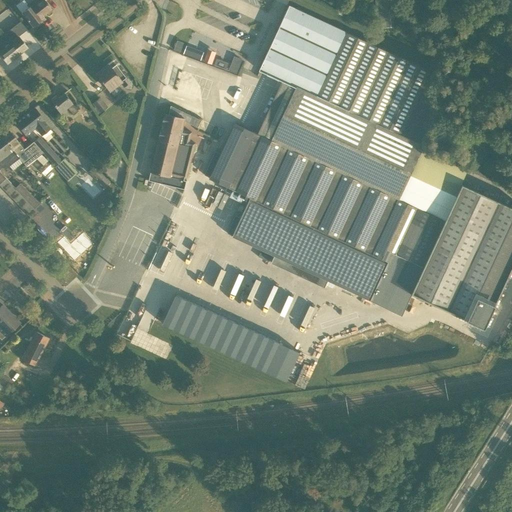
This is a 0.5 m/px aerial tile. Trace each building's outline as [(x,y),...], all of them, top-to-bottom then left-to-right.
[(40,19),(43,16),(52,9),(45,1),(46,0),(32,0),(26,5),(28,7),(21,12),(33,27),(35,25),(36,26),(42,22),(40,19)] [(379,0),(380,13),(390,13),(389,0),(379,0)] [(427,146),(434,76),(290,6),(284,19),(264,63),(261,69),(297,86),(272,140),(236,123),(210,178),(212,179),(251,197),(357,247),(392,263),(396,254),(426,267),(448,221),(417,208),(400,200),(425,147),(426,145),(427,146)] [(0,54),(7,64),(27,48),(18,36),(11,42),(0,28),(0,54)] [(174,50),(180,52),(183,44),(177,41),(174,50)] [(184,54),(201,61),(204,53),(187,46),(184,54)] [(216,53),(208,50),(204,62),(212,65),(216,53)] [(241,61),(234,58),(229,71),(236,74),(241,61)] [(214,65),(226,70),(228,64),(217,59),(214,65)] [(124,74),(117,66),(115,64),(111,68),(108,65),(96,74),(101,79),(97,82),(102,87),(105,85),(107,88),(108,90),(123,79),(127,85),(124,87),(124,88),(126,88),(131,89),(132,84),(132,83),(124,73),(124,74)] [(73,115),(78,110),(64,93),(59,97),(57,95),(51,100),(55,105),(53,107),(58,114),(67,107),(73,115)] [(100,112),(107,106),(99,97),(92,103),(100,112)] [(50,128),(43,120),(34,108),(16,122),(25,134),(35,127),(41,134),(50,128)] [(187,178),(195,143),(180,139),(185,118),(165,113),(151,172),(149,180),(160,183),(162,183),(163,175),(171,177),(172,175),(187,178)] [(43,153),(33,142),(24,149),(8,128),(0,134),(0,137),(16,157),(18,159),(19,158),(26,166),(43,153)] [(39,136),(33,142),(43,153),(55,166),(62,160),(39,136)] [(5,169),(18,159),(16,157),(0,137),(0,186),(31,219),(38,212),(35,208),(40,204),(15,178),(11,183),(0,172),(0,168),(3,167),(5,169)] [(110,184),(105,178),(100,183),(105,188),(110,184)] [(487,328),(511,274),(511,206),(465,185),(448,221),(426,267),(414,294),(487,328)] [(357,247),(251,197),(233,235),(340,284),(357,247)] [(235,215),(227,232),(233,235),(241,218),(235,215)] [(67,238),(61,244),(78,263),(95,245),(85,234),(73,245),(67,238)] [(0,338),(1,340),(8,334),(20,323),(2,305),(0,307),(0,326),(0,338)] [(35,366),(49,338),(36,331),(21,359),(35,366)] [(0,389),(8,379),(0,372),(0,389)]
